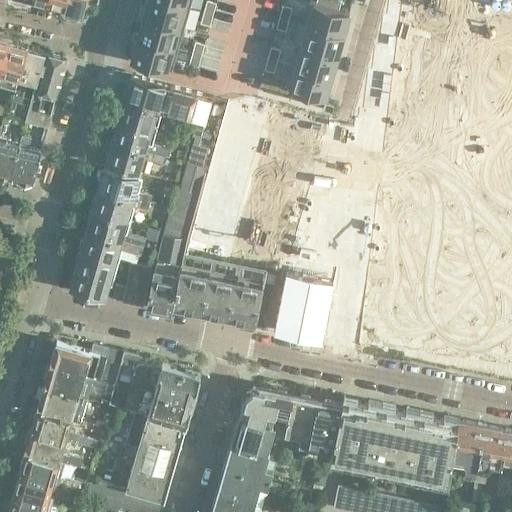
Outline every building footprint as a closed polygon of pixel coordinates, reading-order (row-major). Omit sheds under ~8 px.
[(65,0),(65,5),(77,8),(82,6),(83,0),(65,0)] [(168,0),(147,0),(143,15),(184,27),(189,6),(168,0)] [(212,0),(205,0),(203,10),(213,12),(216,1),(212,0)] [(298,19),(298,20),(343,33),(349,11),(339,8),(327,5),(316,2),(309,0),(308,0),(303,21),(298,19)] [(328,0),(327,5),(339,8),(340,0),(328,0)] [(511,0),(411,0),(368,337),(511,354),(511,0)] [(282,3),(279,15),(289,18),(292,6),(282,3)] [(203,10),(200,21),(209,24),(213,12),(203,10)] [(143,15),(137,36),(178,47),(184,27),(143,15)] [(279,15),(276,27),(285,29),(289,18),(279,15)] [(298,20),(292,41),(337,54),(343,33),(298,20)] [(0,36),(0,71),(1,72),(2,71),(11,39),(0,36)] [(137,36),(131,58),(172,69),(178,47),(137,36)] [(2,71),(1,72),(0,76),(0,83),(16,88),(28,44),(11,39),(2,71)] [(195,40),(191,51),(201,54),(204,42),(195,40)] [(296,43),(291,63),(331,74),(337,54),(292,41),(292,42),(296,43)] [(45,48),(28,44),(16,88),(13,100),(29,105),(45,48)] [(271,45),(267,57),(277,59),(280,48),(271,45)] [(65,54),(45,48),(29,105),(26,117),(44,122),(49,124),(67,60),(65,54)] [(191,51),(188,63),(198,65),(201,54),(191,51)] [(267,57),(264,68),(274,71),(277,59),(267,57)] [(291,63),(284,85),(325,96),(331,74),(291,63)] [(131,73),(125,96),(158,106),(196,117),(197,118),(205,120),(212,96),(131,73)] [(120,116),(119,118),(152,127),(156,114),(164,116),(166,108),(158,106),(125,96),(123,106),(119,107),(117,113),(120,116)] [(11,104),(0,100),(0,108),(9,112),(11,106),(11,104)] [(9,112),(9,113),(13,115),(17,102),(12,101),(11,104),(11,106),(10,112),(9,112)] [(273,103),(271,111),(282,114),(278,128),(315,139),(321,117),(273,103)] [(116,129),(113,139),(146,148),(168,154),(169,154),(171,146),(149,140),(152,127),(119,118),(118,120),(115,121),(113,127),(116,129)] [(197,118),(192,135),(194,135),(193,140),(199,142),(205,120),(197,118)] [(26,119),(19,143),(10,175),(19,178),(18,181),(30,184),(31,180),(33,181),(42,149),(37,147),(37,148),(28,146),(35,121),(26,119)] [(263,137),(261,145),(309,159),(315,139),(278,128),(274,141),(263,137)] [(0,134),(0,172),(1,173),(2,175),(7,176),(8,175),(10,175),(19,143),(6,140),(7,136),(0,134)] [(107,158),(107,160),(111,161),(111,162),(142,171),(144,166),(142,165),(144,156),(165,163),(168,154),(146,148),(113,139),(110,148),(107,149),(105,156),(107,158)] [(193,140),(187,160),(203,164),(208,146),(199,143),(199,142),(193,140)] [(261,145),(259,153),(270,156),(266,169),(303,180),(309,159),(261,145)] [(186,151),(179,148),(176,156),(184,158),(186,151)] [(154,265),(147,297),(149,297),(147,303),(171,308),(173,299),(175,290),(179,270),(180,267),(181,261),(182,262),(185,250),(188,236),(189,232),(200,191),(206,171),(205,171),(206,165),(203,164),(187,160),(180,186),(176,184),(176,185),(163,232),(157,257),(155,265),(154,265)] [(102,177),(99,186),(135,196),(150,200),(152,191),(137,187),(141,175),(141,174),(110,165),(106,164),(105,167),(102,168),(100,175),(102,177)] [(251,178),(249,186),(260,189),(297,199),(303,180),(266,169),(262,181),(251,178)] [(94,205),(93,207),(129,216),(133,203),(148,208),(150,200),(99,186),(97,195),(94,196),(92,202),(94,205)] [(245,199),(243,206),(291,220),(297,199),(260,189),(256,202),(245,199)] [(243,206),(241,214),(252,217),(248,230),(285,241),(291,220),(243,206)] [(90,218),(88,227),(123,237),(139,241),(144,243),(146,234),(126,228),(129,216),(93,207),(93,208),(90,209),(88,216),(90,218)] [(82,237),(80,244),(82,246),(82,248),(117,258),(120,246),(141,252),(144,243),(139,241),(123,237),(88,227),(85,236),(82,237)] [(233,241),(231,248),(279,262),(285,241),(248,230),(244,244),(233,241)] [(78,259),(71,284),(71,285),(104,294),(106,289),(108,289),(117,258),(82,248),(81,249),(78,250),(76,258),(78,259)] [(125,293),(124,298),(143,302),(144,297),(145,298),(152,265),(151,265),(151,264),(131,260),(124,293),(125,293)] [(173,299),(171,308),(179,310),(180,301),(256,318),(256,317),(263,284),(180,267),(179,270),(175,290),(173,299)] [(113,296),(123,298),(124,293),(126,284),(116,282),(113,296)] [(57,339),(50,363),(86,373),(93,375),(100,352),(57,339)] [(124,348),(111,345),(109,351),(101,379),(114,383),(116,375),(122,355),(122,354),(124,348)] [(116,375),(154,386),(193,398),(201,373),(164,362),(138,357),(139,351),(124,348),(122,354),(122,355),(116,375)] [(47,374),(44,384),(79,394),(87,396),(89,389),(92,389),(95,376),(93,375),(86,373),(50,363),(50,364),(47,364),(44,373),(47,374)] [(136,407),(147,411),(187,422),(193,398),(154,386),(116,375),(114,383),(109,400),(110,400),(118,402),(136,407)] [(44,384),(38,406),(73,416),(81,419),(88,397),(87,396),(79,394),(44,384)] [(244,395),(239,411),(272,420),(275,410),(278,410),(274,424),(286,426),(288,413),(293,395),(288,394),(285,390),(259,384),(259,386),(253,385),(247,390),(246,395),(244,395)] [(94,398),(108,402),(110,396),(96,392),(94,398)] [(288,413),(286,426),(285,431),(300,434),(299,442),(308,443),(316,400),(312,399),(310,395),(302,393),(297,396),(293,395),(288,413)] [(350,394),(344,393),(330,457),(337,459),(366,465),(380,401),(379,401),(350,394)] [(316,400),(308,443),(317,445),(319,438),(333,441),(342,401),(326,398),(322,401),(316,400)] [(419,409),(380,401),(366,465),(367,465),(406,473),(419,409)] [(38,406),(32,427),(66,437),(66,438),(96,446),(98,439),(80,434),(80,432),(69,429),(73,416),(38,406)] [(83,497),(101,502),(123,509),(132,511),(160,511),(187,422),(147,411),(136,407),(127,438),(139,441),(134,459),(96,448),(87,481),(85,490),(83,497)] [(458,417),(419,409),(406,473),(448,481),(458,417)] [(236,436),(235,441),(266,449),(268,449),(271,439),(283,441),(285,431),(286,426),(275,424),(274,424),(271,423),(272,420),(239,411),(233,432),(236,436)] [(116,416),(110,413),(105,417),(105,423),(111,426),(116,423),(116,416)] [(458,417),(453,453),(451,463),(466,465),(464,476),(474,478),(476,463),(482,422),(478,421),(477,422),(463,419),(463,418),(458,417)] [(482,422),(476,463),(474,478),(473,499),(482,501),(484,480),(485,480),(487,464),(493,458),(501,459),(505,427),(500,426),(500,427),(487,424),(487,423),(482,422)] [(66,437),(32,427),(31,429),(28,429),(25,438),(28,439),(26,448),(71,461),(81,464),(83,456),(62,450),(66,438),(66,437)] [(505,427),(501,459),(511,460),(511,428),(510,428),(505,427)] [(230,459),(228,464),(270,476),(273,467),(270,467),(265,465),(270,450),(268,450),(268,449),(266,449),(235,441),(234,446),(229,447),(227,456),(230,459)] [(71,461),(26,448),(19,470),(54,480),(85,490),(87,481),(67,475),(71,461)] [(303,464),(305,455),(298,453),(297,463),(298,463),(303,464)] [(305,455),(303,464),(312,466),(315,454),(306,453),(305,455)] [(223,483),(222,487),(256,497),(260,483),(267,485),(270,476),(228,464),(227,469),(222,471),(220,479),(223,483)] [(324,485),(328,469),(319,467),(315,483),(324,485)] [(509,477),(510,468),(500,467),(499,476),(509,477)] [(16,482),(13,491),(52,502),(54,495),(50,494),(54,480),(19,470),(19,472),(16,472),(13,481),(16,482)] [(511,490),(511,477),(499,476),(496,494),(506,496),(507,490),(511,490)] [(346,493),(348,485),(338,483),(337,491),(346,493)] [(353,510),(358,487),(348,485),(346,493),(345,500),(343,508),(353,510)] [(216,506),(215,511),(219,511),(251,511),(256,497),(222,487),(220,492),(215,494),(213,502),(216,506)] [(363,511),(368,489),(358,487),(353,510),(363,511)] [(364,511),(373,511),(377,491),(368,489),(363,511),(364,511)] [(13,491),(7,511),(54,511),(57,504),(52,502),(13,491)] [(345,500),(346,493),(337,491),(335,498),(345,500)] [(383,511),(388,493),(377,491),(373,511),(383,511)] [(394,511),(398,495),(388,493),(383,511),(394,511)] [(405,511),(408,497),(398,495),(394,511),(405,511)] [(415,511),(418,499),(408,497),(405,511),(415,511)] [(68,507),(77,510),(80,499),(75,498),(69,500),(68,507)] [(299,510),(307,511),(318,511),(321,503),(302,498),(299,510)] [(343,508),(345,500),(335,498),(334,506),(343,508)] [(426,511),(429,501),(418,499),(415,511),(426,511)] [(436,511),(438,503),(429,501),(426,511),(436,511)] [(132,511),(123,509),(101,502),(98,511),(132,511)] [(445,511),(446,505),(438,503),(436,511),(445,511)]
